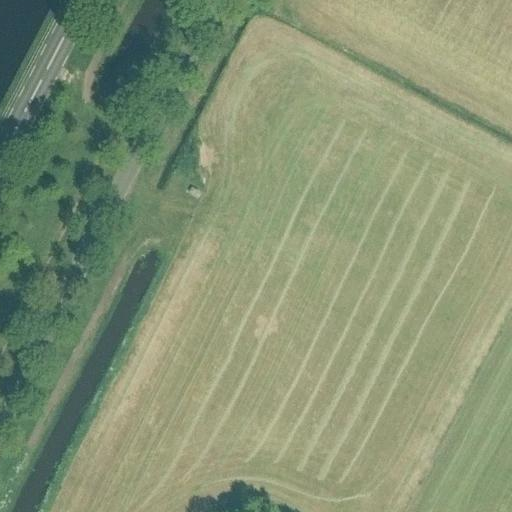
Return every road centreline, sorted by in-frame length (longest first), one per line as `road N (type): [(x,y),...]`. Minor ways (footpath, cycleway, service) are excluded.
road 1 (unclassified): [(0,428),(218,0)]
road 2 (primary): [(0,157),(81,0)]
